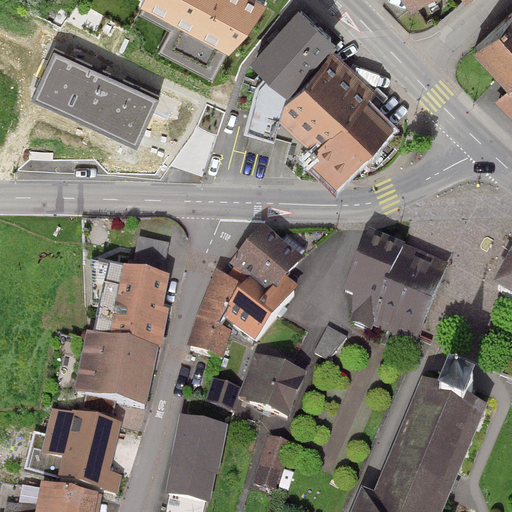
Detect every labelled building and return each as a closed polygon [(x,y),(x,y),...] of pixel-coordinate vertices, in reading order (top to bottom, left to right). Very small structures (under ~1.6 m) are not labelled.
[(266,8),(251,0),(143,0),(141,5),(228,54),(266,8)] [(470,0),(410,0),(416,8),(430,0),(463,0),(467,3),(470,0)] [(332,47),(299,18),(256,66),(288,95),(332,47)] [(511,34),(485,59),(511,85),(511,34)] [(159,99),(54,52),(31,102),(136,150),(159,99)] [(370,97),(332,64),(285,116),(324,151),(317,158),(343,181),(387,133),(360,108),(370,97)] [(198,319),(190,344),(219,352),(226,322),(253,334),(286,291),(272,279),(294,257),(265,234),(223,282),(217,275),(198,319)] [(439,264),(370,238),(352,286),(366,291),(359,309),(414,330),(439,264)] [(511,263),(497,290),(511,298),(511,263)] [(163,318),(169,288),(107,275),(92,342),(86,341),(73,401),(147,416),(168,319),(163,318)] [(299,376),(256,360),(242,397),(286,413),(299,376)] [(241,392),(213,384),(206,408),(234,416),(241,392)] [(441,400),(424,393),(374,509),(362,504),(358,511),(449,511),(489,421),(470,413),(475,401),(446,389),(441,400)] [(40,462),(63,467),(58,487),(119,499),(122,482),(110,480),(120,430),(49,415),(40,462)] [(220,428),(181,421),(169,492),(208,499),(220,428)] [(295,443),(270,434),(254,481),(280,490),(295,443)] [(87,511),(89,499),(45,491),(41,511),(87,511)]
